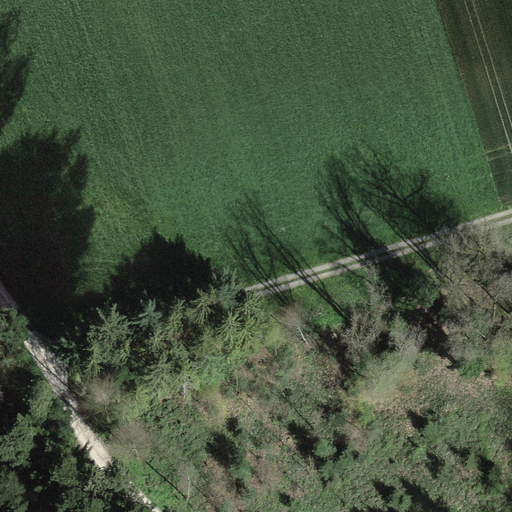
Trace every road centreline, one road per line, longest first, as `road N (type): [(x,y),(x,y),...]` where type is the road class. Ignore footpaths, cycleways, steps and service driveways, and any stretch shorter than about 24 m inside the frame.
road 1 (track): [(44,356),(511,216)]
road 2 (track): [(149,511),(84,437),(44,356),(0,296)]
